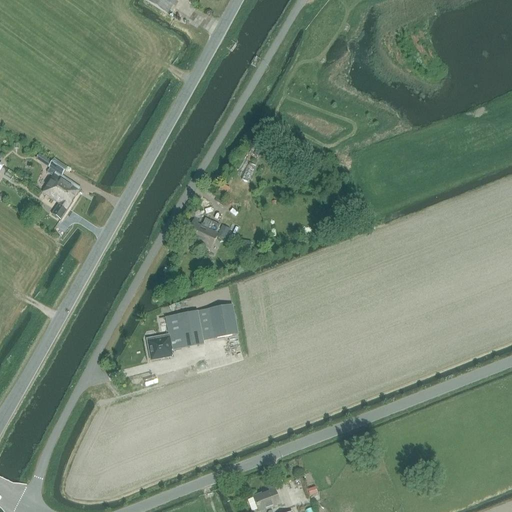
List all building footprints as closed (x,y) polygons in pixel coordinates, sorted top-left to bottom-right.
[(145,0),(167,14),(177,0),(145,0)] [(55,203),(69,182),(62,177),(67,169),(54,161),(49,169),(50,170),(47,174),(53,178),(42,194),(55,203)] [(61,221),(67,211),(81,190),(69,182),(55,203),(58,205),(52,215),(61,221)] [(198,224),(199,221),(195,219),(187,238),(211,249),(218,235),(216,233),(219,225),(205,219),(202,226),(198,224)] [(225,240),(230,230),(223,226),(218,236),(225,240)] [(146,339),(151,362),(173,357),(172,351),(204,345),(204,341),(239,335),(233,305),(198,312),(165,318),(168,335),(146,339)] [(251,511),(252,511),(258,510),(258,511),(260,511),(280,504),(274,488),(265,492),(265,493),(253,498),(254,499),(248,501),(251,511)]
